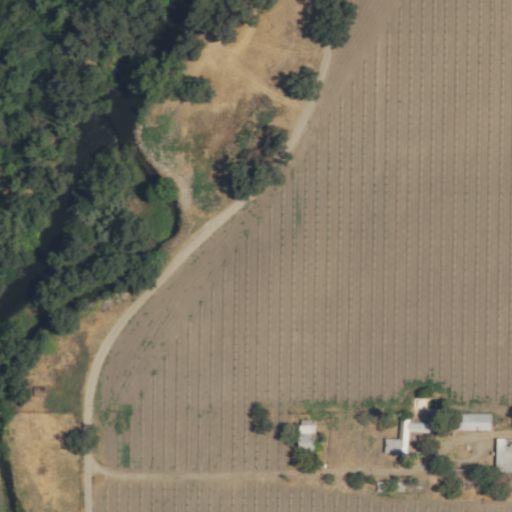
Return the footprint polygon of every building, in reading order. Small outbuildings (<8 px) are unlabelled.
[(488,414),(456,415),(457,432),(489,431),(488,414)] [(312,421),(296,420),(296,447),(312,448),(312,421)] [(382,454),(405,455),(406,433),(427,434),(427,422),(397,421),(396,439),(383,439),(382,454)] [(511,472),(511,439),(494,439),(493,472),(511,472)] [(478,484),(479,470),(450,469),(450,483),(478,484)]
